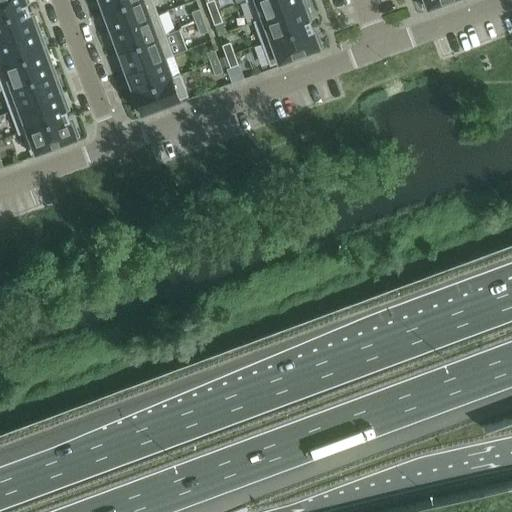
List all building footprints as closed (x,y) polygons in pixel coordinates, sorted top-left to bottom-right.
[(0,0),(0,18),(28,8),(24,0),(0,0)] [(133,0),(99,0),(104,11),(133,0)] [(158,14),(152,0),(133,0),(104,11),(111,31),(107,32),(107,33),(158,14)] [(218,11),(214,0),(212,0),(206,3),(210,14),(218,11)] [(247,0),(246,1),(246,2),(250,0),(258,19),(253,21),(254,22),(306,3),(304,0),(247,0)] [(447,0),(420,0),(424,9),(447,0)] [(310,15),(306,3),(254,22),(261,43),(310,25),(308,20),(306,16),(310,15)] [(28,8),(0,18),(0,42),(39,28),(34,16),(31,17),(28,8)] [(200,9),(192,12),(196,23),(204,20),(200,9)] [(222,22),(218,11),(210,14),(214,25),(222,22)] [(165,34),(158,14),(107,33),(112,44),(115,43),(119,52),(165,34)] [(204,20),(196,23),(200,34),(208,31),(204,20)] [(312,31),(310,25),(261,43),(270,66),(322,46),(317,33),(313,35),(312,31)] [(39,28),(0,42),(0,67),(47,50),(46,49),(43,50),(40,42),(43,41),(39,28)] [(173,55),(165,34),(119,52),(122,60),(118,62),(122,73),(173,55)] [(234,54),(230,42),(222,45),(226,56),(234,54)] [(219,61),(214,49),(207,52),(211,64),(219,61)] [(47,50),(0,67),(0,84),(2,91),(51,73),(48,64),(51,62),(47,50)] [(238,65),(234,54),(226,56),(230,68),(238,65)] [(173,56),(173,55),(122,73),(123,74),(126,73),(133,91),(132,92),(133,92),(180,75),(180,74),(171,77),(164,59),(173,56)] [(219,61),(211,64),(215,75),(223,72),(219,61)] [(51,73),(2,91),(10,112),(63,93),(58,80),(54,82),(51,73)] [(188,96),(180,75),(133,92),(136,101),(132,103),(137,115),(188,96)] [(63,93),(10,112),(18,133),(67,115),(64,106),(67,105),(63,93)] [(67,115),(18,133),(18,134),(23,133),(31,154),(79,136),(74,123),(70,124),(67,115)]
